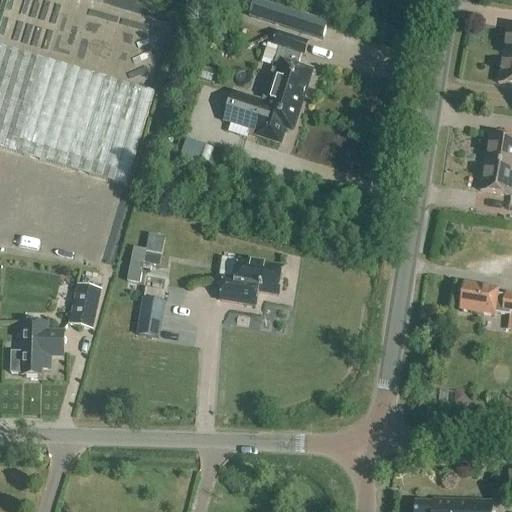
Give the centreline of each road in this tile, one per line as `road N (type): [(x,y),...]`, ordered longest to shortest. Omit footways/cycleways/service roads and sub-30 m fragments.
road 1 (tertiary): [(369,446),(385,394),(448,0)]
road 2 (unclassified): [(369,446),(0,435)]
road 3 (unclassified): [(369,446),(511,447)]
